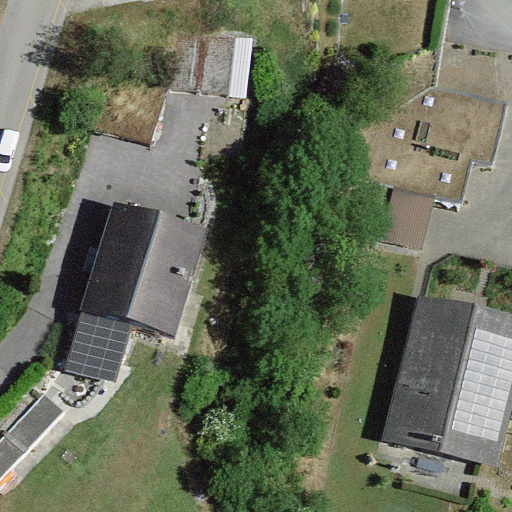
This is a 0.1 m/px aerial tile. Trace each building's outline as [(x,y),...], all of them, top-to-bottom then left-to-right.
[(234,39),(174,36),(171,94),(231,97),(234,39)] [(492,166),(506,109),(429,91),(374,121),(361,179),(460,202),(469,160),(492,166)] [(115,209),(83,310),(174,339),(206,238),(115,209)] [(493,466),(511,391),(511,326),(419,303),(384,438),(493,466)] [(44,398),(0,444),(0,478),(61,414),(44,398)]
